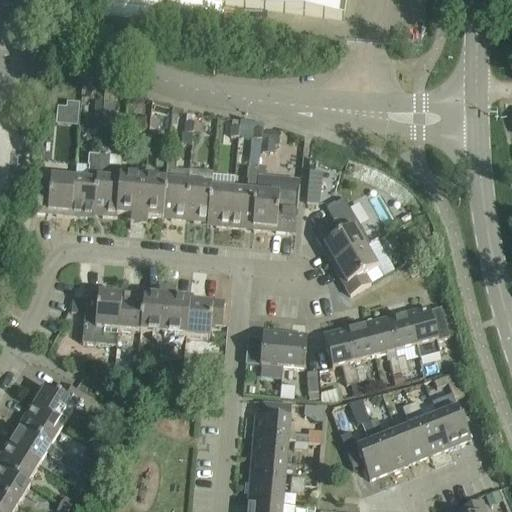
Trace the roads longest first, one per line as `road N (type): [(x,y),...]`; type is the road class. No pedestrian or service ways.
road 1 (unclassified): [(476,123),(211,97),(117,63),(39,0)]
road 2 (residential): [(241,265),(64,255),(0,374)]
road 3 (residential): [(221,511),(241,265)]
road 4 (tertiary): [(511,332),(478,189),(476,123)]
